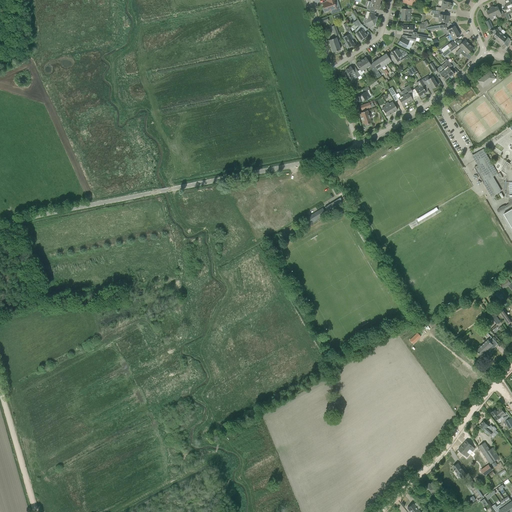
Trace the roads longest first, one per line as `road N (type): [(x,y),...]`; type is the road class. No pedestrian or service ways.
road 1 (unclassified): [(0,228),(47,210),(358,146)]
road 2 (tertiary): [(380,511),(496,380)]
road 3 (unclassified): [(358,146),(450,91),(484,52)]
road 4 (track): [(35,511),(0,383)]
